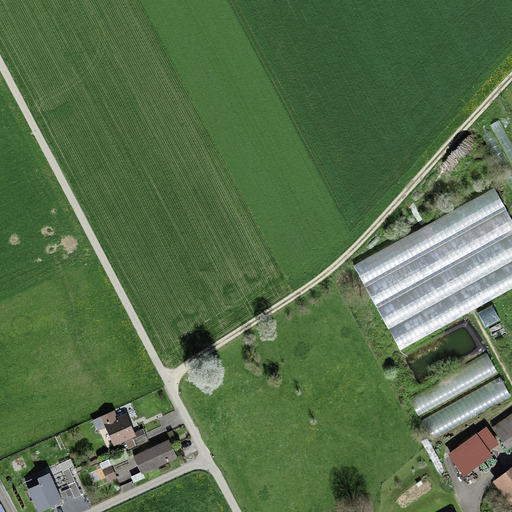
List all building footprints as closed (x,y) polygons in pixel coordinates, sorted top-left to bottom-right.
[(511,220),(494,188),(354,265),(401,349),(511,288),(511,220)] [(492,305),(478,313),(485,327),(500,320),(492,305)] [(486,353),(408,396),(419,416),(497,372),(486,353)] [(500,377),(421,421),(432,440),(511,397),(500,377)] [(125,415),(107,423),(116,443),(134,436),(125,415)] [(511,419),(496,431),(508,448),(511,445),(511,419)] [(487,429),(450,456),(463,473),(489,453),(486,449),(497,442),(487,429)] [(145,433),(133,439),(136,445),(148,440),(145,433)] [(166,441),(134,456),(141,473),(177,457),(172,447),(170,448),(166,441)] [(69,468),(62,471),(74,498),(81,495),(69,468)] [(511,469),(497,481),(511,500),(511,469)] [(40,483),(28,488),(38,511),(61,500),(49,473),(38,478),(40,483)]
